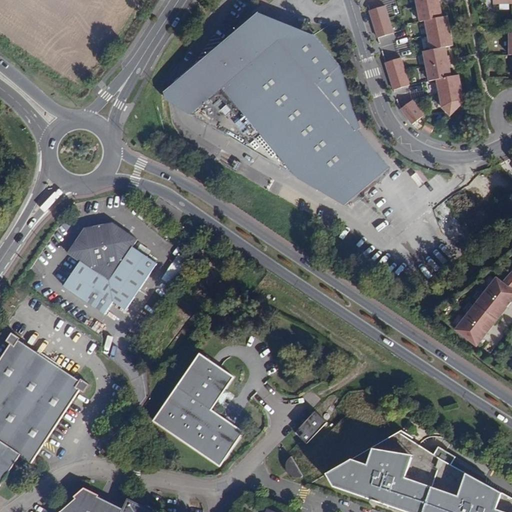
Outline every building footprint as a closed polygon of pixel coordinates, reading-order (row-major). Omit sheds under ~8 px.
[(442,15),(440,0),(417,5),(420,20),(425,19),(442,15)] [(388,16),(384,4),(377,6),(381,20),(389,18),(388,16)] [(377,6),(369,9),(373,23),(381,20),(377,6)] [(425,19),(428,34),(450,29),(447,14),(442,15),(425,19)] [(390,172),(358,134),(345,118),(354,111),(341,69),(314,37),(293,56),(259,15),(186,77),(188,98),(193,114),(202,123),(247,150),(252,146),(263,160),(345,209),(390,172)] [(389,18),(381,20),(385,34),(393,32),(389,18)] [(381,20),(373,23),(377,37),(385,34),(381,20)] [(445,46),(453,44),(450,29),(428,34),(431,49),(445,46)] [(431,49),(423,50),(426,66),(448,61),(445,46),(431,49)] [(400,57),(392,60),(396,74),(404,71),(400,57)] [(392,60),(384,62),(388,76),(396,74),(392,60)] [(451,76),(448,61),(426,66),(428,81),(436,79),(451,76)] [(408,85),(404,71),(396,74),(400,88),(408,85)] [(396,74),(388,76),(392,90),(400,88),(396,74)] [(451,76),(436,79),(439,94),(461,90),(458,74),(451,76)] [(188,98),(186,77),(163,96),(166,102),(202,123),(193,114),(188,98)] [(462,96),(461,90),(439,94),(441,109),(450,117),(466,101),(462,96)] [(423,116),(411,101),(400,109),(408,121),(415,117),(418,120),(423,116)] [(345,118),(358,134),(361,132),(354,111),(345,118)] [(415,117),(408,121),(411,125),(418,120),(415,117)] [(430,135),(433,130),(425,125),(422,130),(430,135)] [(247,150),(263,160),(252,146),(247,150)] [(418,173),(412,177),(418,186),(424,183),(418,173)] [(138,240),(113,223),(85,229),(69,255),(81,263),(64,288),(106,315),(114,302),(127,311),(158,264),(133,247),(138,240)] [(178,254),(163,280),(172,286),(188,260),(178,254)] [(511,266),(501,281),(497,278),(456,330),(477,346),(511,302),(511,266)] [(11,344),(0,360),(0,443),(20,457),(32,464),(81,391),(85,394),(90,386),(82,380),(78,385),(16,345),(20,339),(11,333),(6,341),(11,344)] [(234,379),(200,355),(154,423),(220,468),(243,433),(212,412),(217,404),(221,407),(230,394),(226,391),(234,379)] [(300,439),(304,442),(326,422),(316,412),(300,430),(304,434),(300,439)] [(326,422),(304,442),(307,445),(328,423),(326,422)] [(296,434),(300,439),(304,434),(300,430),(296,434)] [(351,465),(328,478),(334,488),(370,500),(372,495),(384,499),(383,505),(404,511),(511,511),(511,498),(492,488),(490,492),(475,485),(478,480),(445,463),(427,451),(424,455),(410,446),(413,443),(399,433),(396,435),(398,439),(351,465)] [(327,475),(328,478),(351,465),(398,439),(396,435),(327,475)] [(0,486),(20,457),(0,443),(0,486)] [(421,448),(413,443),(410,446),(424,455),(427,451),(421,448)] [(300,479),(304,478),(292,458),(289,461),(287,464),(286,469),(288,473),(290,476),(293,479),(297,479),(300,479)] [(490,492),(492,488),(485,484),(478,480),(475,485),(490,492)] [(74,498),(76,500),(83,494),(88,499),(93,495),(98,498),(99,497),(85,490),(74,498)] [(150,511),(151,511),(145,509),(129,501),(123,511),(98,498),(93,495),(88,499),(83,494),(76,500),(62,511),(150,511)] [(372,495),(370,500),(376,502),(383,505),(384,499),(372,495)]
